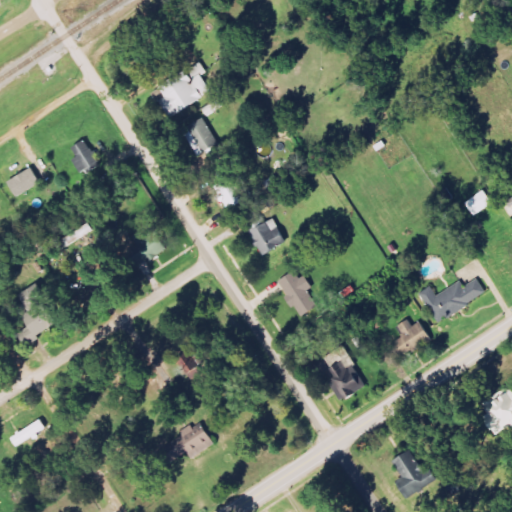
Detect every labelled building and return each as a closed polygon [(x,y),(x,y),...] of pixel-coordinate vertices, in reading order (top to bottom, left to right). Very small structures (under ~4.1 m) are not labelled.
[(217,94),(207,76),(211,73),(205,63),(164,86),(171,98),(165,101),(175,118),(217,94)] [(218,165),(230,159),(211,118),(188,129),(201,157),(212,152),(218,165)] [(77,148),(82,158),(78,160),(85,175),(104,166),(93,141),(77,148)] [(45,184),(37,169),(13,181),(21,197),(45,184)] [(257,197),(244,172),(233,178),(228,170),(221,173),(226,183),(219,186),(231,210),(257,197)] [(480,216),(498,203),(488,190),(470,203),(480,216)] [(278,219),(272,222),(264,209),(246,219),(267,256),(292,242),(278,219)] [(98,231),(94,225),(59,244),(62,251),(98,231)] [(172,251),(158,225),(134,238),(148,264),(172,251)] [(315,289),(303,269),(284,281),(306,317),(323,307),(312,291),(315,289)] [(440,295),(436,287),(424,293),(441,323),(491,296),(482,279),(468,287),(466,282),(440,295)] [(34,327),(23,333),(29,345),(65,325),(42,284),(24,295),(33,311),(27,314),(34,327)] [(400,327),(407,337),(395,345),(405,360),(436,339),(425,321),(417,326),(412,320),(400,327)] [(334,381),(346,402),(372,388),(362,369),(356,372),(344,350),(329,358),(340,378),(334,381)] [(511,430),(511,388),(488,402),(500,423),(495,425),(501,437),(511,430)] [(195,458),(219,446),(211,428),(207,429),(204,423),(185,432),(187,437),(171,445),(178,460),(193,453),(195,458)] [(402,481),(412,498),(442,480),(436,470),(429,474),(416,451),(398,461),(408,478),(402,481)]
